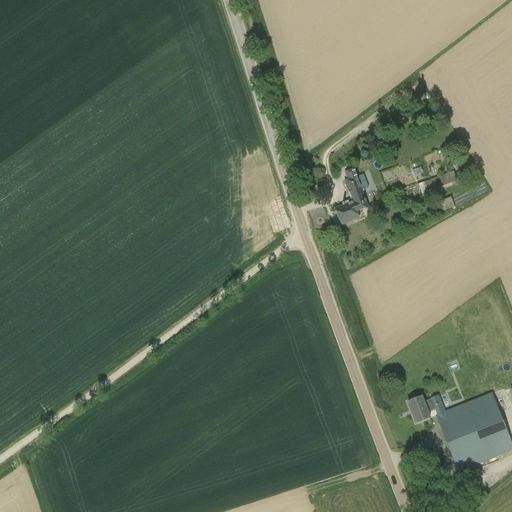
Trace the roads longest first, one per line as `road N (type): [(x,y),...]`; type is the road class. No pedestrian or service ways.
road 1 (unclassified): [(304,236),(0,461)]
road 2 (tertiary): [(407,511),(304,236)]
road 3 (tertiary): [(304,236),(230,0)]
